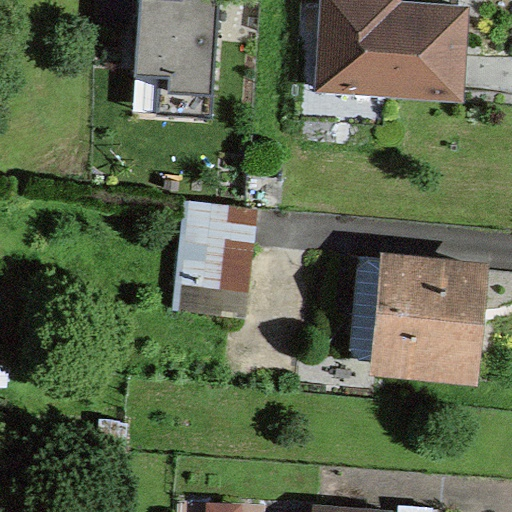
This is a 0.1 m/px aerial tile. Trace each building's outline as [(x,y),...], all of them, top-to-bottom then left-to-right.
[(144,0),(140,63),(174,66),(172,80),(217,83),(223,0),(144,0)] [(325,0),(320,79),(459,87),(464,2),(432,0),(325,0)] [(256,200),(249,200),(196,195),(190,275),(248,281),(256,200)] [(357,351),(382,353),(391,253),(366,250),(357,351)] [(391,253),(382,353),(475,362),(484,262),(391,253)] [(394,511),(395,507),(320,501),(319,511),(394,511)]
